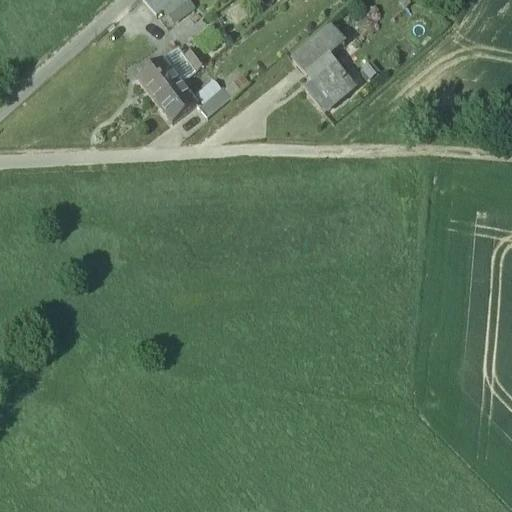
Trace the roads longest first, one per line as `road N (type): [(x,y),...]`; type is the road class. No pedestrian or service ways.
road 1 (residential): [(365,153),(145,153),(0,164)]
road 2 (unclassified): [(0,115),(128,0)]
road 3 (track): [(511,168),(365,153)]
